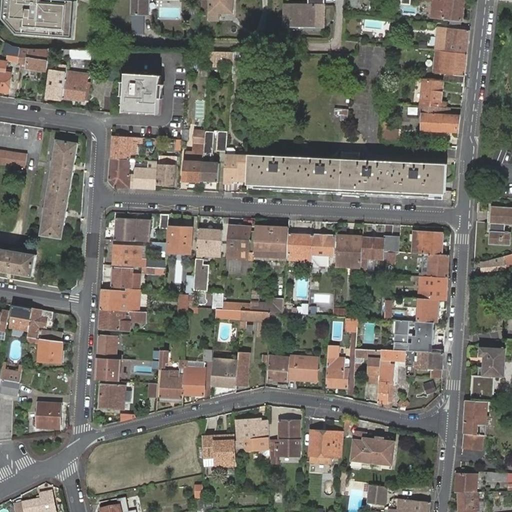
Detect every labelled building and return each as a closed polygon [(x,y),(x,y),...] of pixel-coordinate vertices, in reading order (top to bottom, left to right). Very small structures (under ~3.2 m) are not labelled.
[(5,0),(3,19),(17,34),(74,40),(77,3),(42,0),(5,0)] [(132,0),(132,15),(146,15),(146,0),(132,0)] [(210,0),(210,12),(210,20),(219,20),(219,12),(232,12),(232,0),(210,0)] [(325,6),(325,0),(308,0),(308,5),(285,5),(285,24),(310,25),(310,20),(316,20),(316,6),(325,6)] [(461,25),(463,0),(434,0),(433,17),(451,19),(450,24),(461,25)] [(439,26),(436,50),(441,51),(446,51),(468,53),(471,30),(439,26)] [(21,57),(22,49),(8,43),(6,54),(21,57)] [(48,71),(50,56),(52,49),(22,49),(21,57),(20,61),(29,63),(28,68),(48,71)] [(464,83),(468,53),(446,51),(441,51),(436,50),(434,72),(441,73),(444,74),(444,81),(464,83)] [(233,60),(234,52),(211,51),(210,60),(233,60)] [(241,52),(234,52),(233,60),(232,72),(245,73),(246,64),(240,63),(241,52)] [(8,62),(0,60),(0,90),(9,92),(12,73),(6,72),(8,62)] [(47,96),(64,98),(68,75),(69,67),(63,66),(62,74),(52,72),(47,96)] [(126,82),(125,96),(124,111),(159,113),(160,98),(161,84),(162,75),(127,73),(126,82)] [(68,75),(64,98),(84,101),(88,78),(82,77),(77,76),(68,75)] [(444,81),(423,79),(423,87),(421,100),(421,102),(421,106),(439,107),(447,107),(447,102),(441,102),(444,81)] [(423,129),(458,131),(459,131),(461,116),(450,115),(450,107),(447,107),(439,107),(421,106),(421,109),(425,109),(424,114),(423,129)] [(185,180),(202,181),(203,162),(205,131),(196,130),(195,144),(194,152),(187,151),(186,161),(185,180)] [(227,151),(227,147),(228,131),(218,130),(217,151),(227,151)] [(203,162),(202,181),(219,181),(220,163),(211,162),(212,153),(213,153),(215,131),(205,131),(203,162)] [(398,134),(383,133),(382,141),(397,142),(398,134)] [(113,136),(111,158),(130,159),(130,153),(131,149),(128,149),(129,140),(133,141),(138,141),(142,142),(143,138),(113,136)] [(131,149),(130,153),(137,154),(138,141),(133,141),(129,140),(128,149),(131,149)] [(58,141),(42,235),(62,238),(78,144),(58,141)] [(238,180),(248,180),(249,156),(250,154),(250,152),(246,151),(246,149),(242,149),(242,151),(236,151),(236,148),(227,147),(227,151),(227,155),(225,182),(234,183),(238,184),(238,183),(238,180)] [(28,157),(0,152),(0,166),(26,171),(28,157)] [(443,193),(443,190),(444,182),(445,163),(416,162),(416,166),(278,160),(278,155),(250,154),(249,156),(248,180),(248,184),(248,190),(341,194),(342,192),(255,188),(255,184),(349,189),(349,192),(357,192),(357,189),(443,193)] [(160,165),(158,184),(176,184),(177,165),(178,156),(160,155),(160,165)] [(416,166),(416,162),(360,159),(342,158),(278,155),(278,160),(416,166)] [(114,187),(129,187),(130,175),(130,159),(111,158),(110,181),(114,187)] [(129,187),(157,188),(159,161),(152,160),(152,165),(155,166),(154,169),(136,168),(136,175),(134,175),(130,175),(129,187)] [(452,200),(452,191),(443,190),(443,193),(443,197),(443,199),(452,200)] [(511,205),(493,204),(490,242),(510,244),(511,230),(504,230),(505,221),(511,221),(511,205)] [(170,214),(162,214),(161,228),(169,228),(170,214)] [(117,217),(116,240),(141,241),(149,241),(150,237),(151,219),(143,219),(117,217)] [(253,226),(230,224),(228,254),(227,258),(231,258),(232,251),(251,253),(253,226)] [(257,226),(255,254),(260,255),(282,256),(287,256),(289,227),(284,227),(262,226),(257,226)] [(194,228),(171,227),(169,252),(192,254),(194,228)] [(196,283),(195,290),(208,291),(210,268),(204,268),(204,264),(205,259),(203,259),(204,255),(222,256),(224,229),(200,228),(197,258),(196,283)] [(425,253),(443,254),(445,233),(424,232),(418,232),(417,253),(423,253),(425,253)] [(312,260),(314,235),(291,233),(289,260),(312,261),(312,260)] [(312,261),(311,271),(318,271),(318,264),(328,265),(328,261),(328,255),(335,256),(336,236),(314,235),(312,260),(312,261)] [(339,267),(361,268),(362,265),(362,255),(361,255),(362,237),(341,236),(339,264),(339,267)] [(392,251),(393,236),(385,236),(385,238),(363,237),(362,255),(362,265),(361,268),(361,271),(368,271),(369,257),(374,258),(387,258),(388,251),(392,251)] [(401,236),(393,236),(392,251),(400,252),(401,236)] [(161,250),(168,251),(168,243),(162,242),(154,242),(154,250),(161,250)] [(115,245),(114,265),(142,267),(143,247),(115,245)] [(0,270),(32,276),(37,255),(0,248),(0,270)] [(251,253),(232,251),(231,258),(250,259),(251,253)] [(449,277),(450,255),(443,254),(425,253),(425,256),(423,256),(423,272),(424,272),(424,276),(449,277)] [(481,261),(482,271),(506,269),(506,266),(511,264),(511,253),(505,255),(485,261),(481,261)] [(112,287),(127,288),(131,288),(132,269),(114,268),(112,287)] [(447,300),(449,277),(424,276),(420,276),(420,281),(419,298),(440,299),(447,300)] [(190,294),(189,307),(194,307),(195,290),(196,283),(188,282),(187,294),(190,294)] [(102,289),(101,309),(121,310),(131,311),(139,311),(140,289),(131,288),(127,288),(127,291),(122,290),(102,289)] [(213,308),(217,309),(224,309),(225,293),(214,292),(213,308)] [(180,314),(188,314),(189,307),(190,294),(187,294),(181,294),(180,314)] [(277,312),(283,312),(284,298),(274,297),(274,303),(259,302),(259,294),(253,294),(252,310),(258,311),(271,312),(277,312)] [(440,299),(419,298),(405,297),(404,306),(419,307),(418,321),(435,321),(438,322),(440,299)] [(298,307),(298,313),(307,314),(308,304),(302,304),(301,307),(298,307)] [(29,330),(33,308),(14,305),(10,327),(14,328),(15,323),(26,325),(25,330),(29,330)] [(53,318),(54,312),(33,308),(29,330),(28,337),(37,339),(39,326),(46,327),(48,318),(53,318)] [(101,309),(100,328),(130,330),(131,321),(125,321),(126,315),(135,316),(134,321),(146,322),(147,312),(139,311),(131,311),(121,310),(101,309)] [(217,317),(242,318),(243,310),(239,310),(224,309),(217,309),(217,317)] [(9,311),(0,310),(0,337),(5,339),(9,311)] [(259,335),(269,336),(269,331),(270,328),(270,325),(271,312),(258,311),(252,310),(251,310),(243,310),(242,318),(241,327),(247,328),(247,320),(260,321),(259,335)] [(358,318),(346,317),(346,330),(358,331),(358,318)] [(418,321),(396,319),(394,350),(419,351),(433,352),(435,321),(418,321)] [(99,335),(98,357),(122,359),(122,358),(122,355),(117,355),(117,349),(118,336),(99,335)] [(511,338),(506,338),(505,349),(480,347),(479,357),(483,357),(483,368),(479,367),(478,376),(504,378),(506,355),(511,355),(511,362),(511,361),(511,338)] [(63,357),(64,343),(48,340),(41,339),(39,362),(59,364),(59,356),(63,357)] [(328,357),(327,386),(348,387),(349,369),(344,369),(345,358),(345,347),(329,346),(328,357)] [(214,350),(205,349),(204,360),(213,361),(214,350)] [(381,358),(381,350),(357,349),(356,362),(361,362),(362,362),(364,360),(364,357),(370,357),(369,381),(380,381),(381,363),(381,358)] [(407,359),(407,351),(399,350),(382,349),(381,350),(381,358),(407,359)] [(161,361),(160,366),(165,366),(165,362),(168,362),(169,351),(161,351),(161,361)] [(443,377),(444,353),(433,352),(419,351),(419,356),(416,356),(416,362),(415,368),(432,369),(431,376),(443,377)] [(239,360),(237,384),(247,385),(250,353),(239,353),(239,360)] [(289,357),(271,356),(269,379),(287,381),(289,357)] [(291,356),(289,378),(317,380),(319,358),(291,356)] [(121,359),(98,357),(96,379),(116,381),(120,381),(121,371),(121,359)] [(228,387),(236,387),(237,384),(239,360),(215,358),(213,386),(221,386),(228,387)] [(206,368),(188,367),(189,361),(185,361),(185,368),(183,394),(205,396),(206,368)] [(389,384),(393,384),(394,364),(381,363),(380,381),(380,383),(379,387),(379,401),(388,402),(389,384)] [(160,398),(183,399),(183,394),(185,368),(181,368),(181,371),(169,370),(169,371),(162,371),(160,398)] [(121,381),(130,382),(131,372),(121,371),(120,381),(121,381)] [(1,373),(0,380),(6,381),(11,382),(18,383),(20,383),(22,376),(1,373)] [(11,382),(6,381),(0,380),(0,379),(0,391),(4,392),(19,395),(20,383),(18,383),(11,382)] [(433,382),(424,384),(427,393),(436,391),(433,382)] [(149,397),(158,398),(159,383),(150,383),(149,397)] [(126,386),(101,384),(100,407),(125,409),(125,400),(120,399),(121,391),(126,391),(126,386)] [(379,405),(391,408),(392,402),(393,384),(389,384),(388,402),(379,401),(379,405)] [(487,423),(488,401),(466,400),(464,433),(477,434),(484,435),(486,435),(487,423)] [(39,402),(38,417),(35,420),(35,425),(38,428),(61,429),(62,404),(39,402)] [(121,421),(134,418),(133,414),(121,413),(121,421)] [(270,455),(268,421),(262,421),(261,418),(237,420),(238,440),(245,439),(246,444),(247,448),(249,450),(263,449),(263,452),(266,456),(270,455)] [(280,421),(280,440),(282,440),(282,444),(277,444),(277,455),(300,455),(301,421),(280,421)] [(343,451),(344,433),(312,431),(311,455),(310,463),(331,464),(332,457),(342,458),(343,451)] [(477,434),(464,433),(463,447),(482,449),(484,435),(477,434)] [(235,434),(202,435),(203,451),(203,456),(218,456),(218,467),(237,466),(236,453),(235,434)] [(364,439),(362,461),(392,464),(394,441),(364,439)] [(218,456),(203,456),(203,468),(218,467),(218,456)] [(508,481),(508,473),(488,472),(487,480),(508,481)] [(459,473),(458,492),(472,491),(477,491),(478,475),(459,473)] [(385,487),(369,485),(368,496),(372,496),(371,503),(391,505),(392,499),(384,499),(385,487)] [(479,509),(478,491),(477,491),(472,491),(473,494),(459,494),(460,510),(479,509)] [(25,507),(17,509),(17,511),(55,511),(52,493),(41,495),(42,501),(24,504),(25,507)] [(101,511),(121,511),(119,499),(100,504),(101,511)] [(429,511),(431,502),(399,499),(398,511),(388,510),(387,511),(429,511)]
